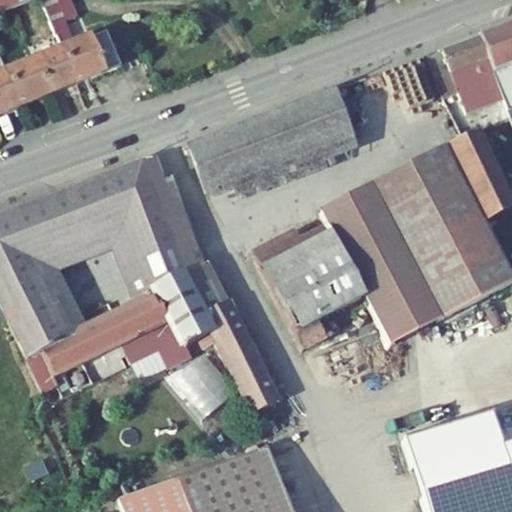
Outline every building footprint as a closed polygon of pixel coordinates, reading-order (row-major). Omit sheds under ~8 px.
[(0,0),(0,13),(1,13),(22,3),(20,0),(0,0)] [(511,32),(510,27),(473,42),(491,82),(500,79),(511,103),(511,102),(511,32)] [(114,71),(98,36),(56,54),(72,90),(114,71)] [(491,82),(473,42),(440,55),(441,57),(459,99),(460,101),(494,89),(491,82)] [(72,90),(56,54),(30,66),(46,101),(72,90)] [(459,99),(441,57),(426,64),(443,105),(459,99)] [(16,114),(46,101),(30,66),(1,79),(16,114)] [(0,121),(16,114),(1,79),(0,78),(0,121)] [(315,103),(178,157),(204,228),(343,172),(315,103)] [(489,168),(476,138),(443,153),(474,225),(508,212),(489,168)] [(443,153),(315,206),(329,238),(334,251),(392,380),(415,372),(511,330),(511,309),(474,225),(443,153)] [(181,276),(201,316),(226,304),(207,267),(204,268),(170,182),(164,184),(154,160),(140,166),(171,250),(181,276)] [(140,166),(47,202),(65,248),(122,226),(130,246),(137,266),(171,250),(140,166)] [(47,202),(0,219),(0,310),(4,319),(45,300),(65,289),(58,274),(73,268),(65,248),(47,202)] [(73,268),(110,254),(130,246),(122,226),(65,248),(73,268)] [(321,256),(334,251),(329,238),(316,244),(321,256)] [(321,256),(316,244),(300,250),(297,242),(254,261),(300,359),(370,331),(334,251),(321,256)] [(137,266),(130,246),(110,254),(129,302),(147,292),(137,266)] [(181,276),(171,250),(137,266),(147,292),(181,276)] [(151,301),(132,310),(87,332),(65,342),(45,300),(4,319),(0,321),(9,337),(22,363),(26,361),(43,396),(58,389),(53,380),(102,357),(105,364),(109,365),(123,359),(123,355),(129,367),(157,354),(166,373),(190,361),(184,349),(210,336),(201,316),(181,276),(147,292),(151,301)] [(87,332),(83,325),(65,289),(45,300),(65,342),(87,332)] [(129,302),(83,325),(87,332),(132,310),(129,302)] [(228,303),(226,304),(201,316),(210,336),(251,418),(278,404),(228,303)] [(485,416),(396,443),(417,511),(511,511),(511,446),(496,451),(485,416)] [(186,511),(288,511),(267,449),(177,481),(186,511)] [(121,511),(186,511),(177,481),(176,479),(117,499),(121,511)]
